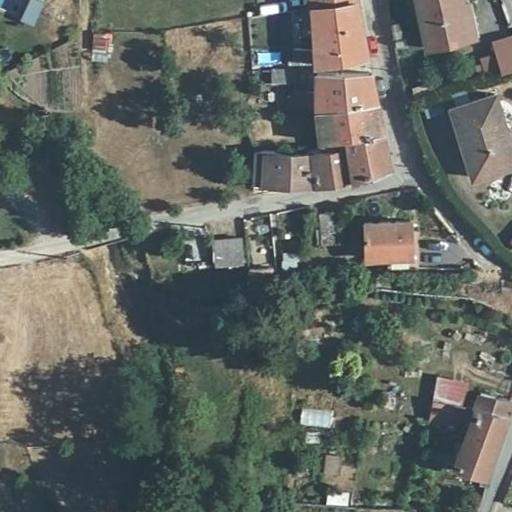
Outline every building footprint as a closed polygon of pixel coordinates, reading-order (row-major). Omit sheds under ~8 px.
[(358,0),(357,0),(312,8),(313,13),(315,49),(294,49),(294,64),(299,64),(316,63),(369,54),(358,0)] [(461,0),(460,0),(416,0),(427,48),(462,39),(456,3),(461,0)] [(465,0),(463,0),(461,0),(456,3),(462,39),(473,36),(465,0)] [(492,41),(495,50),(502,68),(511,65),(511,35),(511,34),(492,41)] [(495,50),(482,55),(488,73),(502,68),(495,50)] [(299,80),(299,69),(273,70),(273,81),(299,80)] [(317,75),(316,92),(291,90),(290,104),(317,105),(318,110),(378,103),(373,76),(317,75)] [(474,176),(511,164),(511,151),(495,93),(453,107),(474,176)] [(345,138),(384,131),(378,103),(318,110),(321,150),(346,146),(345,138)] [(346,146),(351,179),(386,169),(390,163),(384,131),(345,138),(346,146)] [(310,152),(314,185),(351,179),(346,146),(321,150),(310,152)] [(255,185),(314,185),(310,152),(255,151),(255,185)] [(338,212),(320,213),(322,242),(340,241),(338,212)] [(411,221),(363,222),(363,257),(388,256),(411,256),(411,221)] [(240,236),(215,239),(217,265),(241,263),(240,236)] [(388,269),(418,268),(418,255),(411,256),(388,256),(388,269)] [(282,259),(281,290),(288,289),(295,287),(298,260),(282,259)] [(247,269),(249,286),(275,284),(273,267),(247,269)] [(440,377),(437,401),(463,406),(467,381),(440,377)] [(487,475),(511,403),(511,398),(481,393),(477,408),(463,406),(437,401),(431,417),(429,424),(438,427),(441,421),(469,427),(456,466),(487,475)] [(431,417),(437,401),(420,396),(415,413),(431,417)] [(301,407),(298,423),(329,428),(331,411),(301,407)]
